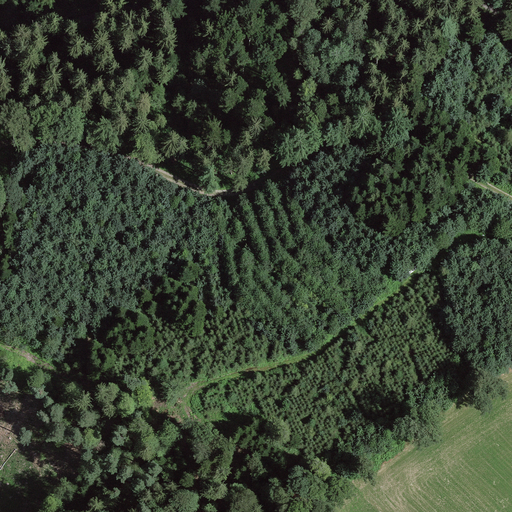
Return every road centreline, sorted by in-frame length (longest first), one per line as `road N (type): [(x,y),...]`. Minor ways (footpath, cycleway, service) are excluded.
road 1 (track): [(0,147),(82,150),(135,162),(203,192),(236,191),(370,142),(404,146),(511,201)]
road 2 (track): [(76,378),(130,391),(184,391),(294,362),(323,350),(448,259),(511,246)]
road 3 (track): [(164,0),(40,28)]
